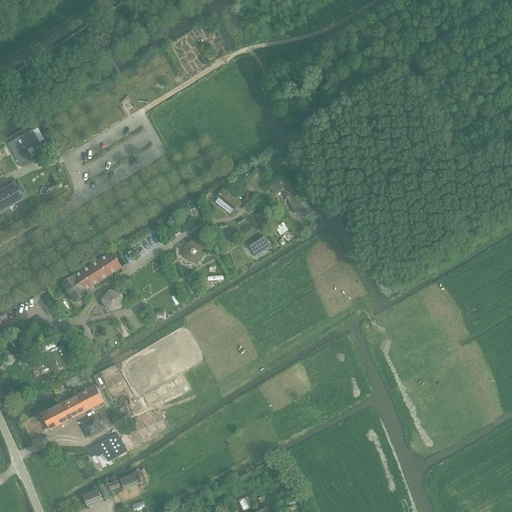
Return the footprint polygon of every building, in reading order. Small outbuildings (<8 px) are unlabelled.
[(222,56),(230,51),(219,34),(212,38),(222,56)] [(32,130),(8,143),(21,167),(33,160),(26,149),(39,142),(32,130)] [(287,177),(270,186),(275,195),(286,189),(289,195),(286,197),(296,214),(305,209),(295,192),(292,186),(287,177)] [(0,212),(26,197),(17,181),(0,190),(0,212)] [(223,189),(217,197),(236,212),(242,203),(223,189)] [(262,213),(256,217),(259,223),(265,219),(262,213)] [(211,236),(206,240),(209,245),(215,241),(211,236)] [(264,237),(249,246),(257,257),(271,248),(264,237)] [(183,250),(183,252),(183,253),(183,254),(183,255),(184,256),(184,257),(185,258),(186,259),(187,260),(187,261),(188,261),(190,262),(191,262),(192,263),(193,263),(194,263),(196,262),(197,262),(198,262),(199,261),(200,261),(201,260),(202,259),(202,258),(203,257),(204,256),(204,255),(204,254),(204,252),(204,251),(204,250),(204,249),(204,248),(203,246),(202,245),(202,244),(201,244),(200,243),(199,242),(198,242),(197,241),(195,241),(194,241),(193,241),(192,241),(190,242),(189,242),(188,242),(187,243),(186,244),(186,245),(185,246),(184,247),(184,248),(183,249),(183,250)] [(112,252),(75,276),(85,291),(122,267),(112,252)] [(75,275),(62,283),(75,302),(76,301),(77,303),(78,303),(81,301),(82,300),(81,298),(88,294),(85,291),(75,276),(75,275)] [(110,291),(101,302),(108,313),(121,310),(122,297),(110,291)] [(54,341),(39,347),(42,355),(47,353),(49,360),(56,376),(67,372),(67,371),(71,370),(71,371),(81,367),(74,351),(65,354),(64,353),(65,352),(63,347),(57,349),(57,348),(54,341)] [(99,388),(104,386),(98,374),(93,376),(99,388)] [(50,431),(96,407),(97,410),(106,405),(96,385),(41,413),(50,431)] [(96,416),(82,424),(89,438),(103,430),(96,416)] [(117,433),(93,447),(98,455),(99,457),(105,454),(109,462),(128,452),(117,433)] [(92,458),(98,455),(93,447),(88,450),(92,458)] [(140,483),(145,481),(141,470),(136,472),(140,483)] [(139,485),(135,473),(120,479),(125,490),(139,485)] [(111,491),(120,487),(118,481),(108,484),(111,491)] [(269,511),(268,509),(297,495),(294,489),(247,511),(269,511)] [(97,491),(83,496),(88,507),(102,501),(97,491)] [(256,505),(251,496),(240,501),(244,511),(256,505)]
